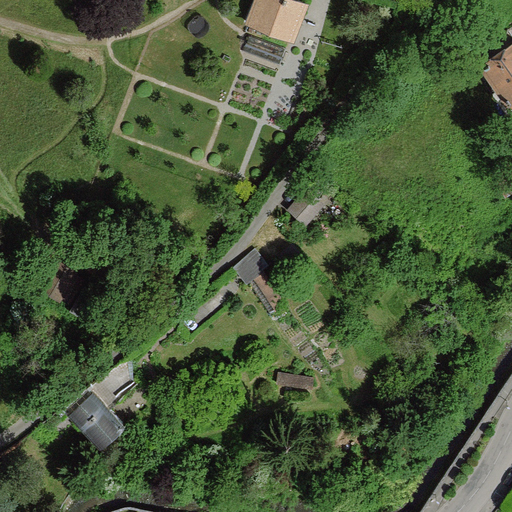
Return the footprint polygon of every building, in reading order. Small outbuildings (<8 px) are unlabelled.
[(293,39),(305,6),(288,0),(257,0),(249,23),(293,39)] [(511,100),(511,44),(485,64),(511,102),(511,100)] [(307,191),(291,210),(306,223),(322,204),(307,191)] [(255,251),(235,268),(247,283),(268,266),(255,251)] [(54,262),(40,286),(61,298),(75,274),(54,262)] [(95,393),(73,414),(103,447),(126,426),(95,393)]
